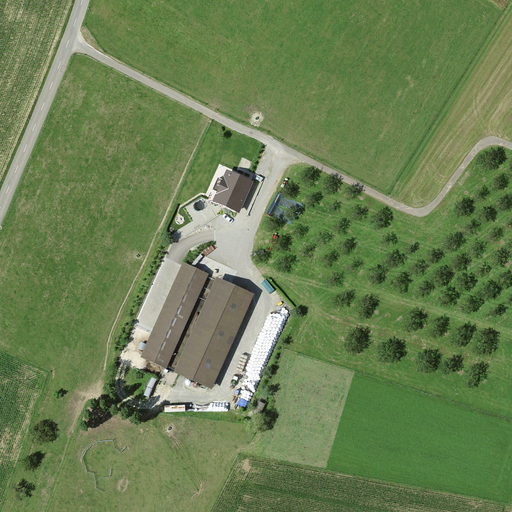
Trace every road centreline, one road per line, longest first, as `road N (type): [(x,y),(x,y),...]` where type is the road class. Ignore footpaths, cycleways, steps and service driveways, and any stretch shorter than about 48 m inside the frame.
road 1 (track): [(285,148),(422,211),(477,146),(511,147)]
road 2 (tertiary): [(80,0),(0,208)]
